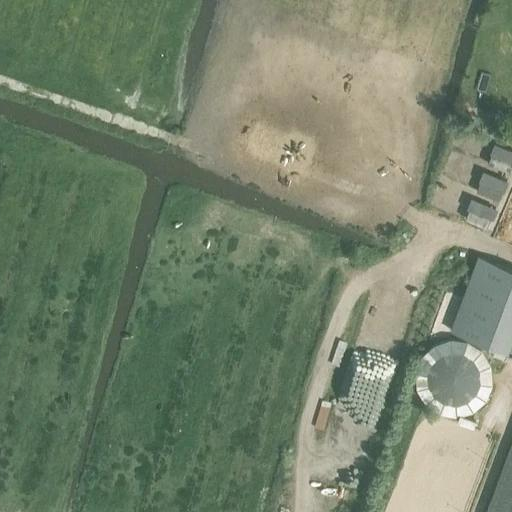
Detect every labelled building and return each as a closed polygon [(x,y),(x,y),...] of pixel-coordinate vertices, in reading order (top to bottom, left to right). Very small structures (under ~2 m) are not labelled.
[(490,160),(511,168),(511,145),(498,141),(490,160)] [(504,197),(510,178),(486,169),(480,188),(504,197)] [(493,225),(499,205),(474,197),(467,217),(493,225)] [(511,340),(511,266),(479,255),(451,331),(508,351),(511,340)] [(469,342),(452,341),(436,346),(424,358),(418,373),(419,390),(425,403),(435,412),(448,418),(462,418),(476,414),(487,404),(494,391),(496,376),(491,361),(482,350),(469,342)] [(511,511),(511,444),(486,511),(511,511)]
